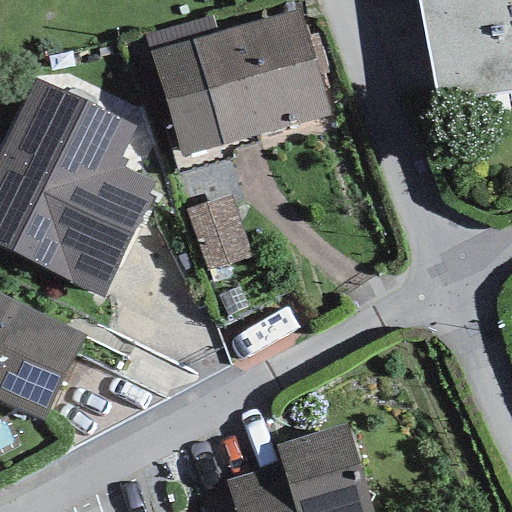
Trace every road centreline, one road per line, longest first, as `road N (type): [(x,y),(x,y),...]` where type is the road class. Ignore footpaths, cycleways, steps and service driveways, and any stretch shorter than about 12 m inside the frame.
road 1 (residential): [(453,292),(1,511)]
road 2 (residential): [(349,0),(453,292)]
road 3 (residential): [(453,292),(511,432)]
